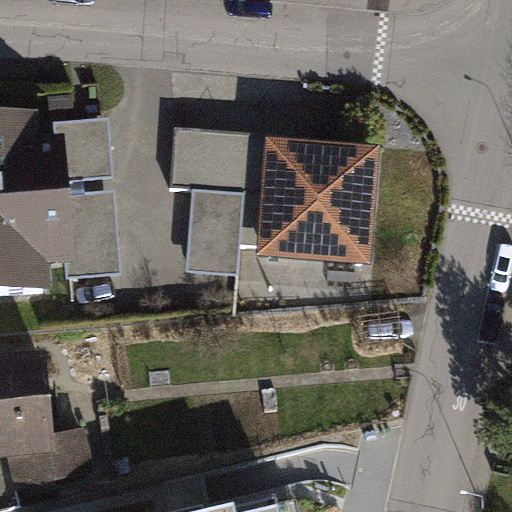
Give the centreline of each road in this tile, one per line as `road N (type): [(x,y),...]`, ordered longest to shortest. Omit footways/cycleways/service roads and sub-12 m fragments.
road 1 (residential): [(0,27),(122,30),(511,66)]
road 2 (residential): [(511,72),(417,511)]
